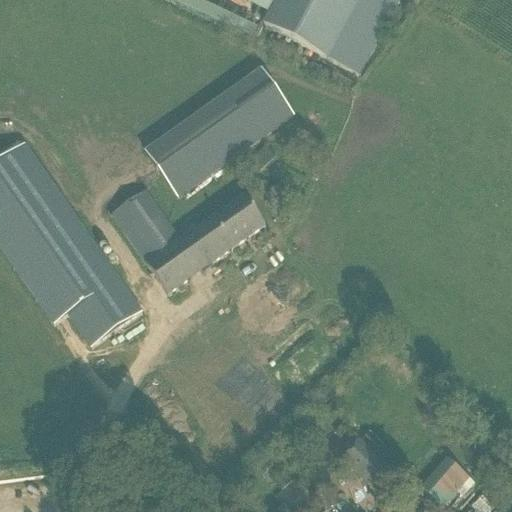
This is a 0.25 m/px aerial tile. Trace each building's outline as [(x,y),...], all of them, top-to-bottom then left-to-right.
[(400,0),(277,0),(263,27),(361,77),(400,0)] [(295,119),(261,72),(144,155),(176,200),(295,119)] [(26,151),(0,169),(0,254),(54,331),(69,321),(91,352),(141,317),(26,151)] [(111,218),(156,281),(168,297),(265,228),(245,199),(181,244),(145,194),(111,218)] [(341,461),(380,500),(399,480),(360,441),(341,461)] [(441,457),(416,485),(444,509),(469,480),(441,457)] [(293,511),(307,500),(295,486),(279,499),(290,511),(293,511)]
